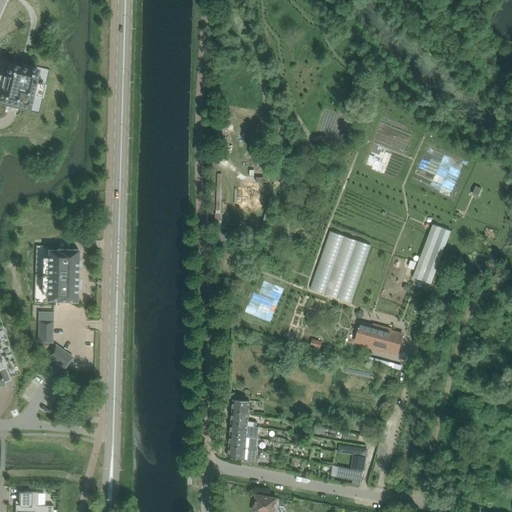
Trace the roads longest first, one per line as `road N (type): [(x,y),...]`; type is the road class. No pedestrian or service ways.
road 1 (secondary): [(113,468),(127,0)]
road 2 (unclassified): [(207,463),(199,157),(206,0)]
road 3 (unclassified): [(458,511),(207,463)]
